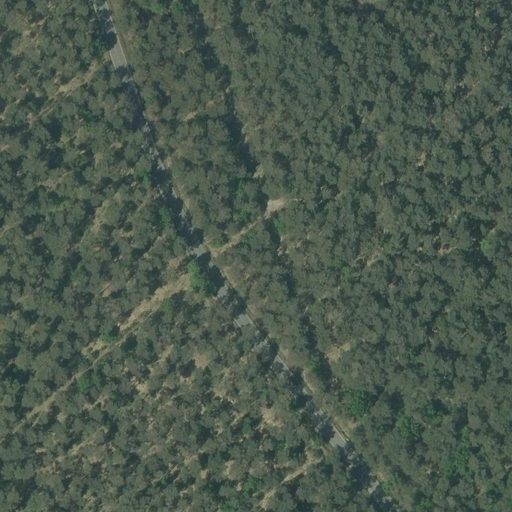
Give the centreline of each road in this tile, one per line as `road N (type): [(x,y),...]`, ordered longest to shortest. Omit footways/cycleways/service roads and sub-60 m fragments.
road 1 (unclassified): [(97,0),(164,188),(204,266),(391,511)]
road 2 (track): [(185,0),(347,413),(347,428),(251,511)]
road 3 (track): [(0,442),(204,266)]
road 4 (track): [(0,156),(186,2)]
